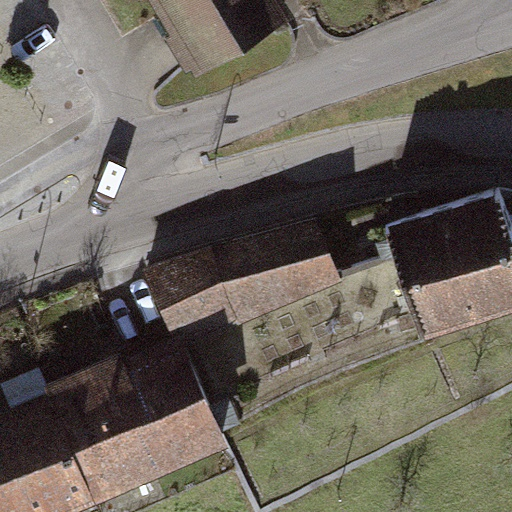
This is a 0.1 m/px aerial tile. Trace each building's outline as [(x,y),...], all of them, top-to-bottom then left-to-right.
[(161,0),(196,59),(285,8),(280,0),(161,0)] [(511,299),(511,206),(507,189),(392,224),(423,327),(511,299)] [(188,333),(193,343),(244,319),(246,323),(347,281),(324,217),(219,244),(148,268),(179,337),(188,333)] [(55,392),(108,502),(236,443),(193,343),(188,333),(179,337),(130,358),(127,352),(51,384),(55,392)] [(0,414),(0,511),(82,511),(108,502),(55,392),(0,414)]
